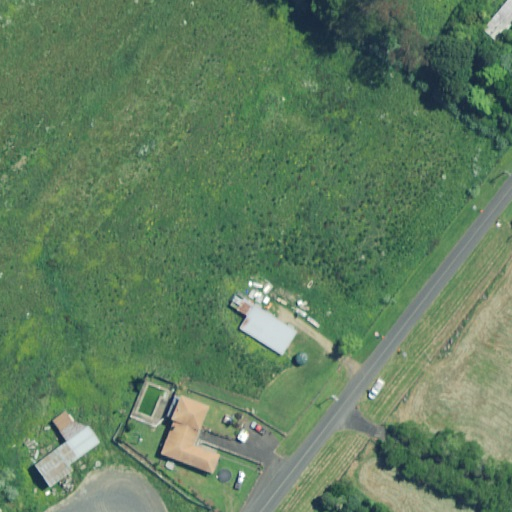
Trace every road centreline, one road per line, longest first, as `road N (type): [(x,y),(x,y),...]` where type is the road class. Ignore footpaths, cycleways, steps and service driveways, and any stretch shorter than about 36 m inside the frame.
road 1 (unknown): [(159,0),(265,81),(270,125),(175,245),(72,314),(31,371)]
road 2 (unclassified): [(266,511),(511,196)]
road 3 (unknown): [(265,81),(301,96),(483,232)]
road 4 (unknown): [(0,357),(67,391),(201,511)]
